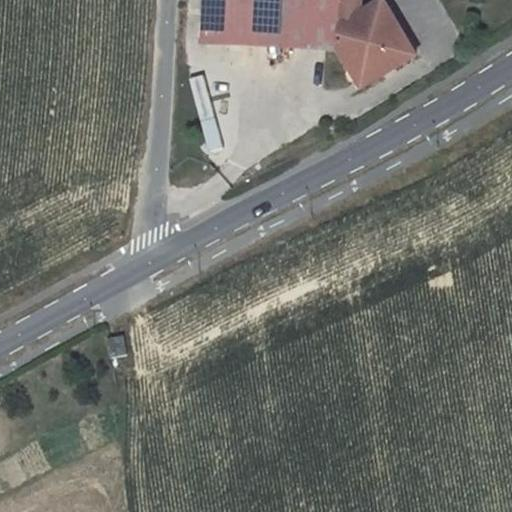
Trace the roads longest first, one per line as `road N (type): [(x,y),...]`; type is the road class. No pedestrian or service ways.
road 1 (residential): [(141,266),(343,164),(511,63)]
road 2 (residential): [(165,0),(141,266)]
road 3 (residential): [(0,348),(141,266)]
